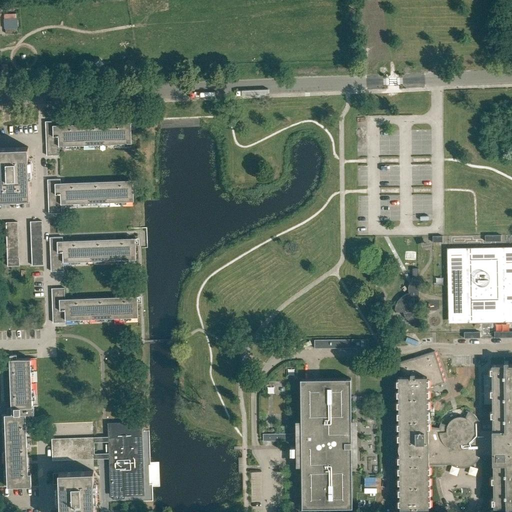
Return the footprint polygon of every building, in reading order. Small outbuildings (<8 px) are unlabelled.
[(49,121),(49,125),(45,126),(47,156),(59,155),(59,146),(132,143),(131,122),(58,125),(58,121),(49,121)] [(28,147),(0,147),(0,199),(30,198),(28,147)] [(51,179),(52,183),(48,184),(49,214),(62,213),(61,204),(134,202),(133,181),(61,183),(60,179),(51,179)] [(54,241),(50,241),(51,271),(64,271),(64,262),(136,259),(135,238),(63,241),(63,237),(54,237),(54,241)] [(511,293),(511,249),(449,250),(451,320),(510,319),(509,294),(511,293)] [(8,258),(8,266),(20,266),(20,257),(19,257),(19,258),(8,258)] [(419,269),(413,269),(413,271),(413,272),(413,275),(413,277),(413,279),(412,281),(411,282),(410,284),(410,286),(409,287),(409,289),(409,291),(409,293),(409,294),(408,294),(406,295),(405,295),(403,296),(402,297),(401,298),(399,300),(398,301),(398,302),(397,304),(396,305),(396,307),(395,309),(395,310),(395,312),(404,312),(404,314),(404,315),(405,316),(405,317),(406,318),(407,319),(408,320),(409,321),(410,321),(411,322),(412,322),(414,322),(414,327),(420,327),(419,269)] [(66,320),(138,318),(137,296),(65,299),(65,288),(52,288),(53,323),(66,323),(66,320)] [(364,339),(314,340),(314,348),(364,348),(364,339)] [(399,377),(401,509),(413,509),(413,511),(417,511),(417,509),(429,509),(429,466),(459,465),(459,466),(466,466),(466,457),(492,457),(493,465),(494,508),(506,508),(506,511),(511,511),(511,508),(511,507),(511,364),(508,365),(508,362),(504,362),(504,365),(493,365),(493,420),(479,420),(478,419),(476,417),(475,416),(474,415),(472,414),(471,413),(469,412),(468,412),(466,418),(464,418),(463,418),(461,417),(460,417),(458,418),(457,418),(455,418),(454,419),(453,420),(451,421),(450,422),(449,423),(449,424),(448,425),(447,426),(441,423),(440,428),(428,427),(428,389),(445,383),(437,359),(435,351),(420,356),(414,358),(413,359),(399,363),(403,377),(399,377)] [(28,474),(26,414),(35,414),(34,406),(33,406),(31,359),(10,359),(12,408),(8,410),(8,415),(5,415),(7,487),(31,486),(31,473),(28,474)] [(263,434),(263,441),(298,440),(299,453),(301,453),(302,508),(352,507),(352,453),(356,453),(356,446),(352,446),(351,378),(300,379),(301,433),(263,434)] [(142,421),(108,422),(111,496),(145,495),(142,421)] [(94,437),(52,439),(53,460),(95,459),(94,437)] [(149,463),(149,471),(158,471),(158,463),(149,463)] [(59,473),(53,473),(54,484),(60,484),(60,511),(95,511),(94,471),(59,472),(59,473)]
